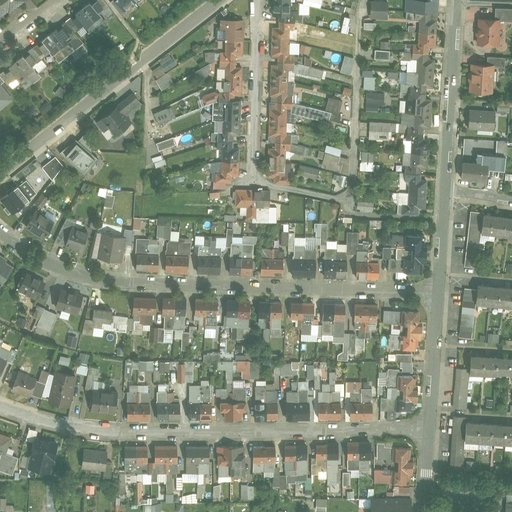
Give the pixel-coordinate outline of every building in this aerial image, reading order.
[(0,0),(0,14),(14,3),(16,5),(21,0),(0,0)] [(97,0),(95,0),(93,3),(90,0),(83,6),(101,28),(109,21),(100,9),(103,7),(97,0)] [(109,4),(106,0),(97,0),(103,7),(104,8),(109,4)] [(289,0),(273,0),(273,12),(280,13),(280,19),(289,20),(289,12),(289,0)] [(388,0),(382,0),(371,0),(371,7),(372,7),(387,8),(388,0)] [(420,0),(421,2),(407,1),(406,9),(430,11),(430,5),(437,5),(437,0),(420,0)] [(345,5),(335,2),(334,8),(343,11),(345,5)] [(101,28),(83,6),(76,12),(78,14),(73,18),(79,26),(83,23),(92,35),(101,28)] [(511,6),(495,6),(495,18),(499,18),(499,19),(511,19),(511,6)] [(387,8),(372,7),(372,15),(387,16),(387,8)] [(430,11),(406,9),(405,18),(420,19),(419,30),(435,31),(436,11),(430,11)] [(236,15),(229,14),(227,17),(221,17),(221,25),(221,26),(227,26),(226,38),(242,39),(243,39),(243,18),(237,18),(236,15)] [(340,29),(345,30),(349,15),(344,14),(340,29)] [(73,18),(71,15),(67,19),(76,31),(80,27),(79,26),(73,18)] [(495,18),(479,17),(479,25),(477,27),(476,32),(478,34),(478,41),(498,42),(499,19),(499,18),(495,18)] [(76,31),(67,19),(61,23),(63,25),(69,33),(71,35),(76,31)] [(289,20),(280,19),(279,26),(273,25),(272,39),(288,40),(289,27),(289,20)] [(58,30),(56,27),(50,32),(67,54),(75,48),(66,36),(69,33),(63,25),(58,30)] [(221,26),(221,25),(218,25),(217,38),(226,38),(227,26),(221,26)] [(435,31),(419,30),(418,42),(418,50),(427,51),(428,45),(434,45),(435,31)] [(50,32),(42,38),(44,41),(39,44),(46,52),(49,49),(58,61),(67,54),(50,32)] [(242,39),(226,38),(226,50),(220,50),(220,58),(235,58),(235,52),(242,52),(242,39)] [(272,39),(272,53),(278,53),(278,59),(293,60),(293,54),(293,52),(288,52),(288,40),(272,39)] [(308,52),(310,43),(301,41),(298,49),(308,52)] [(39,44),(37,42),(33,45),(42,57),(47,54),(46,52),(39,44)] [(348,51),(350,44),(340,42),(338,49),(348,51)] [(42,57),(33,45),(28,49),(36,60),(37,61),(42,57)] [(388,48),(375,47),(374,56),(388,57),(388,48)] [(412,50),(400,49),(399,58),(409,58),(417,58),(418,50),(412,50)] [(427,51),(418,50),(417,58),(417,70),(433,71),(434,59),(427,58),(427,51)] [(30,52),(25,56),(23,54),(16,59),(34,81),(42,74),(33,62),(36,60),(30,52)] [(175,62),(169,52),(160,58),(166,68),(175,62)] [(349,72),(353,55),(343,52),(339,69),(349,72)] [(302,54),(293,54),(293,60),(302,62),(302,54)] [(505,56),(487,54),(487,63),(492,64),(505,65),(505,56)] [(235,58),(220,58),(220,65),(218,65),(218,78),(225,78),(230,78),(241,79),(241,65),(235,65),(235,58)] [(417,58),(409,58),(408,70),(417,70),(417,58)] [(34,81),(16,59),(9,65),(10,67),(6,71),(12,78),(16,75),(25,87),(34,81)] [(293,60),(278,59),(278,63),(272,63),(271,79),(287,80),(287,68),(292,68),(293,68),(293,60)] [(293,60),(293,68),(292,68),(292,69),(307,73),(309,64),(302,62),(293,60)] [(209,61),(196,69),(200,75),(203,75),(207,73),(209,69),(209,61)] [(487,63),(472,62),(471,88),(491,89),(492,64),(487,63)] [(322,67),(309,64),(307,73),(320,76),(322,67)] [(362,67),(362,86),(374,86),(375,73),(371,73),(372,67),(362,67)] [(6,71),(5,68),(0,71),(0,72),(5,79),(9,84),(14,80),(12,78),(6,71)] [(433,71),(417,70),(416,83),(415,90),(425,91),(425,84),(432,85),(433,71)] [(170,74),(158,81),(162,87),(174,80),(170,74)] [(225,78),(218,78),(216,79),(216,89),(204,93),(203,96),(205,103),(200,104),(200,105),(216,99),(216,98),(219,99),(219,98),(234,98),(234,92),(241,92),(241,79),(230,78),(225,78)] [(287,80),(271,79),(271,93),(277,93),(277,99),(292,100),(292,99),(302,100),(303,94),(292,92),(286,92),(287,80)] [(0,82),(0,106),(5,102),(3,99),(9,94),(0,83),(0,82)] [(55,90),(60,95),(65,90),(59,85),(55,90)] [(378,90),(366,90),(366,102),(377,102),(378,90)] [(415,90),(410,90),(409,97),(407,97),(406,110),(414,110),(430,111),(431,98),(424,97),(425,91),(415,90)] [(133,91),(122,99),(130,109),(141,101),(133,91)] [(234,98),(219,98),(219,99),(218,106),(224,106),(223,118),(224,118),(240,119),(240,105),(234,105),(234,98)] [(292,100),(277,99),(277,100),(270,99),(270,100),(271,100),(271,105),(270,105),(269,119),(286,120),(286,108),(291,108),(290,110),(291,110),(291,109),(296,110),(296,111),(328,120),(329,117),(331,110),(311,105),(292,100)] [(121,110),(116,104),(103,115),(110,124),(109,124),(110,125),(110,124),(117,129),(121,126),(121,127),(121,128),(132,120),(123,109),(121,110)] [(167,106),(154,111),(159,122),(172,116),(167,106)] [(495,109),(470,106),(468,124),(494,126),(495,109)] [(340,112),(331,110),(329,117),(339,119),(340,112)] [(430,111),(414,110),(413,123),(413,130),(422,131),(423,125),(429,125),(430,111)] [(240,119),(224,118),(223,130),(223,138),(232,139),(233,132),(239,132),(240,119)] [(286,120),(269,119),(269,133),(270,133),(270,139),(269,138),(269,139),(275,139),(285,140),(285,132),(286,120)] [(389,121),(369,120),(369,128),(389,129),(389,121)] [(389,129),(369,128),(369,135),(388,137),(389,129)] [(422,131),(413,130),(412,138),(412,150),(428,151),(429,138),(422,138),(422,131)] [(96,144),(84,131),(78,139),(90,149),(96,144)] [(297,133),(285,132),(285,140),(291,140),(297,142),(297,133)] [(173,134),(156,140),(159,148),(176,142),(173,134)] [(232,139),(223,138),(223,146),(222,158),(238,159),(239,145),(232,145),(232,139)] [(285,140),(275,139),(275,145),(268,145),(268,159),(285,160),(285,148),(291,148),(291,140),(285,140)] [(94,155),(76,140),(65,152),(83,168),(94,155)] [(297,142),(291,140),(291,148),(295,148),(295,149),(303,152),(305,144),(297,142)] [(341,146),(327,142),(325,149),(340,153),(341,146)] [(325,149),(319,147),(317,154),(323,156),(325,149)] [(359,167),(375,167),(375,160),(372,160),(372,148),(360,148),(359,167)] [(340,153),(325,149),(323,156),(322,161),(326,162),(325,165),(340,168),(342,161),(338,161),(340,153)] [(428,151),(412,150),(411,163),(410,170),(420,171),(420,165),(427,165),(428,151)] [(500,153),(482,151),(481,162),(487,163),(500,164),(504,164),(505,154),(505,153),(500,153)] [(55,152),(42,163),(53,177),(63,162),(55,152)] [(238,159),(222,158),(222,171),(216,170),(216,178),(231,179),(231,172),(238,172),(238,159)] [(285,160),(268,159),(268,173),(274,173),(274,180),(290,181),(290,172),(285,172),(285,160)] [(399,175),(404,175),(404,161),(394,161),(394,168),(399,168),(399,175)] [(481,162),(462,161),(461,174),(486,176),(487,163),(481,162)] [(319,168),(299,163),(298,171),(318,175),(319,168)] [(420,171),(410,170),(410,178),(409,190),(425,191),(426,179),(419,178),(420,171)] [(26,177),(19,182),(30,195),(36,189),(26,177)] [(18,183),(2,196),(12,209),(29,196),(18,183)] [(253,187),(236,187),(236,190),(236,196),(236,203),(247,203),(247,216),(252,216),(253,187)] [(268,188),(253,187),(252,216),(257,216),(258,204),(268,204),(268,188)] [(42,190),(35,200),(41,205),(49,196),(42,190)] [(425,191),(409,190),(408,203),(403,202),(402,210),(417,211),(418,204),(424,205),(425,191)] [(114,193),(108,192),(105,203),(112,205),(114,193)] [(356,198),(356,207),(372,207),(372,198),(356,198)] [(54,219),(36,208),(26,223),(44,235),(54,219)] [(484,210),(471,208),(469,221),(481,222),(482,222),(483,212),(484,210)] [(497,214),(483,212),(482,222),(481,229),(495,231),(497,214)] [(510,215),(497,214),(495,231),(508,233),(510,215)] [(64,221),(55,238),(66,242),(66,241),(72,224),(64,221)] [(88,230),(72,224),(66,241),(73,244),(73,246),(82,249),(88,230)] [(134,226),(125,225),(124,234),(123,241),(132,242),(134,226)] [(98,229),(92,254),(100,255),(100,254),(102,254),(105,239),(102,239),(104,231),(98,229)] [(495,231),(481,229),(480,238),(484,239),(485,235),(494,236),(495,231)] [(124,234),(104,230),(104,231),(102,239),(105,239),(102,254),(100,254),(100,255),(120,259),(123,241),(124,234)] [(420,233),(406,232),(406,234),(405,245),(412,245),(412,243),(423,244),(423,243),(424,237),(425,236),(425,234),(424,233),(422,232),(420,233)] [(406,234),(393,233),(392,236),(392,242),(392,244),(397,245),(405,245),(406,234)] [(236,247),(231,247),(231,254),(230,254),(230,270),(241,271),(242,245),(242,240),(243,234),(237,234),(236,247)] [(179,240),(168,239),(166,268),(177,268),(178,252),(179,242),(179,240)] [(254,241),(242,240),(242,245),(241,271),(252,271),(254,241)] [(149,241),(138,241),(137,251),(148,252),(149,241)] [(160,242),(149,241),(148,252),(159,252),(160,242)] [(358,248),(357,248),(357,251),(357,259),(356,259),(356,274),(367,275),(367,274),(368,259),(368,249),(368,241),(363,241),(362,248),(358,248)] [(185,243),(179,242),(178,252),(189,253),(189,249),(182,249),(183,245),(185,245),(185,243)] [(305,242),(294,242),(294,253),(293,253),(292,272),(303,273),(303,272),(304,272),(305,242)] [(316,247),(305,246),(305,242),(304,272),(303,272),(303,273),(315,273),(316,247)] [(199,243),(198,269),(209,269),(210,244),(204,244),(199,243)] [(216,244),(210,244),(209,269),(220,270),(220,269),(222,243),(216,243),(216,244)] [(423,244),(412,243),(412,245),(411,257),(412,257),(411,259),(422,260),(423,260),(425,261),(426,243),(423,243),(423,244)] [(336,245),(325,244),(324,273),(335,274),(336,248),(336,245)] [(405,245),(397,245),(396,256),(405,256),(411,257),(412,245),(405,245)] [(279,246),(273,246),(272,256),(283,256),(283,252),(280,252),(280,249),(279,249),(279,246)] [(346,248),(336,248),(335,274),(346,274),(347,258),(347,251),(346,251),(346,248)] [(148,252),(137,251),(136,267),(147,267),(148,252)] [(159,252),(148,252),(147,267),(158,267),(159,252)] [(189,253),(178,252),(177,268),(188,269),(189,253)] [(0,284),(14,263),(0,254),(0,284)] [(268,256),(261,256),(261,271),(272,271),(272,256),(268,256)] [(283,256),(272,256),(272,271),(283,272),(283,256)] [(396,256),(389,256),(389,267),(398,268),(398,263),(396,263),(396,256)] [(405,256),(396,256),(396,263),(398,263),(398,268),(404,268),(405,256)] [(422,260),(411,259),(412,257),(411,257),(405,256),(404,268),(422,270),(423,260),(422,260)] [(372,259),(368,259),(367,274),(378,275),(379,260),(372,259)] [(45,280),(27,270),(19,286),(37,295),(45,280)] [(491,283),(478,282),(476,299),(476,300),(489,302),(491,283)] [(505,285),(491,283),(489,302),(503,303),(505,285)] [(511,285),(505,285),(503,303),(511,303),(511,285)] [(83,293),(61,287),(56,304),(78,310),(83,293)] [(145,295),(134,294),(133,310),(134,310),(144,310),(145,295)] [(157,295),(145,294),(145,295),(144,310),(152,310),(156,311),(157,295)] [(175,296),(164,295),(163,311),(165,311),(164,325),(165,325),(173,326),(175,296)] [(187,296),(175,296),(173,326),(185,327),(187,296)] [(206,297),(195,296),(194,317),(199,317),(198,322),(205,323),(206,297)] [(218,297),(206,297),(205,323),(205,325),(216,325),(218,297)] [(238,298),(227,298),(226,313),(237,313),(238,298)] [(249,299),(238,298),(237,313),(248,314),(249,299)] [(271,299),(260,299),(259,314),(270,314),(271,299)] [(281,299),(271,299),(270,314),(281,315),(281,299)] [(302,300),(291,300),(290,315),(295,316),(301,316),(302,300)] [(313,301),(302,300),(301,316),(311,316),(312,316),(313,301)] [(333,301),(323,301),(322,316),(323,316),(322,322),(322,331),(323,331),(332,331),(333,301)] [(344,302),(333,301),(332,331),(332,333),(343,333),(343,317),(344,317),(344,302)] [(44,305),(38,302),(33,313),(39,315),(44,305)] [(366,302),(355,302),(354,317),(355,317),(366,318),(366,302)] [(377,303),(366,302),(366,318),(369,318),(376,318),(377,303)] [(58,310),(44,305),(39,315),(36,322),(51,328),(58,310)] [(88,305),(82,330),(93,331),(94,325),(102,326),(103,318),(94,317),(93,317),(94,306),(88,305)] [(112,308),(95,306),(94,306),(93,317),(94,317),(103,318),(110,319),(111,319),(113,308),(112,308)] [(393,310),(384,309),(383,320),(393,321),(393,310)] [(403,309),(394,309),(393,310),(393,321),(401,321),(408,321),(408,319),(419,320),(419,319),(419,310),(403,309)] [(144,310),(134,310),(134,314),(135,314),(135,317),(138,317),(138,320),(144,320),(144,310)] [(152,310),(144,310),(144,320),(144,321),(151,321),(152,310)] [(237,313),(226,313),(226,323),(237,324),(237,313)] [(248,314),(237,313),(237,324),(243,324),(247,324),(248,314)] [(270,314),(259,314),(259,321),(264,322),(264,324),(265,324),(265,335),(269,335),(270,330),(270,314)] [(281,315),(270,314),(270,330),(275,330),(276,322),(274,322),(274,319),(281,319),(281,315)] [(311,316),(301,316),(301,326),(300,329),(310,330),(311,316)] [(366,318),(355,317),(354,325),(359,325),(358,335),(365,335),(365,328),(366,318)] [(419,320),(408,319),(408,321),(401,321),(401,325),(402,325),(401,332),(407,333),(407,335),(418,336),(421,336),(422,319),(419,319),(419,320)] [(68,331),(66,341),(74,343),(76,333),(68,331)] [(393,331),(390,331),(389,344),(414,345),(415,346),(416,346),(418,345),(418,343),(417,342),(418,336),(407,335),(407,333),(401,332),(396,331),(393,331)] [(17,349),(12,346),(6,357),(7,358),(13,360),(17,349)] [(60,352),(58,359),(68,362),(69,355),(60,352)] [(484,354),(471,353),(470,366),(470,371),(483,372),(484,354)] [(498,355),(484,354),(483,372),(497,373),(498,355)] [(511,355),(498,355),(497,373),(510,374),(511,355)] [(133,356),(126,356),(125,374),(132,374),(133,356)] [(235,356),(235,367),(241,367),(241,374),(249,375),(249,356),(235,356)] [(159,369),(168,369),(168,358),(159,358),(159,369)] [(258,358),(250,358),(250,368),(250,374),(258,374),(258,358)] [(90,361),(79,359),(76,370),(87,372),(90,361)] [(292,360),(281,360),(281,371),(292,371),(292,360)] [(29,373),(19,369),(13,386),(30,392),(31,391),(36,377),(29,374),(29,373)] [(60,400),(66,370),(57,369),(50,398),(60,400)] [(66,370),(60,400),(69,402),(76,373),(66,370)] [(95,371),(88,370),(85,386),(92,387),(95,371)] [(398,373),(389,372),(388,384),(393,384),(397,384),(398,373)] [(412,373),(398,372),(398,373),(397,384),(404,385),(404,382),(415,383),(415,382),(415,376),(416,375),(416,373),(415,372),(414,372),(412,373)] [(46,380),(36,377),(31,391),(42,395),(46,380)] [(415,383),(404,382),(404,385),(397,384),(393,384),(392,395),(397,395),(403,396),(403,398),(414,399),(417,399),(418,383),(415,382),(415,383)] [(207,383),(201,383),(201,389),(200,389),(200,400),(211,400),(211,389),(207,389),(207,383)] [(246,383),(233,383),(233,389),(233,399),(246,399),(246,383)] [(266,384),(256,384),(256,399),(255,399),(255,416),(267,415),(266,389),(266,387),(266,384)] [(308,385),(298,386),(298,387),(298,388),(298,415),(309,415),(309,399),(308,399),(308,385)] [(372,385),(361,385),(361,388),(361,399),(371,399),(371,396),(372,396),(372,385)] [(117,389),(94,386),(92,406),(115,409),(117,389)] [(277,387),(266,387),(266,389),(267,415),(278,415),(277,400),(277,387)] [(168,389),(158,389),(158,399),(157,399),(158,416),(169,416),(169,415),(169,396),(169,389),(169,388),(168,388),(168,389)] [(298,388),(287,388),(287,415),(298,415),(298,388)] [(324,388),(319,388),(319,400),(329,400),(329,388),(324,388)] [(340,388),(333,388),(329,388),(329,400),(340,399),(340,388)] [(361,388),(351,388),(351,399),(361,399),(361,388)] [(139,389),(128,389),(128,400),(128,416),(139,416),(139,389)] [(150,389),(139,389),(139,416),(150,416),(150,389)] [(200,389),(190,389),(190,400),(189,400),(189,415),(200,415),(200,400),(200,389)] [(230,389),(227,389),(227,391),(224,391),(224,392),(222,392),(221,392),(222,392),(222,399),(221,399),(233,399),(233,389),(230,389)] [(392,395),(388,394),(387,407),(396,408),(397,395),(392,395)] [(173,395),(169,396),(169,415),(180,415),(180,396),(173,395)] [(414,399),(403,398),(403,396),(397,395),(396,408),(413,409),(414,399)] [(233,399),(221,399),(221,407),(225,407),(225,415),(233,415),(233,399)] [(246,399),(233,399),(233,415),(242,415),(242,407),(246,407),(246,399)] [(340,399),(329,400),(330,415),(341,415),(340,399)] [(351,399),(350,399),(350,415),(361,415),(361,399),(351,399)] [(371,399),(361,399),(361,415),(372,415),(372,399),(371,399)] [(211,400),(200,400),(200,415),(211,415),(211,400)] [(329,400),(319,400),(319,415),(330,415),(329,400)] [(466,417),(454,416),(453,427),(465,428),(466,423),(466,417)] [(479,424),(466,423),(465,428),(465,434),(465,440),(465,441),(478,441),(479,424)] [(493,425),(479,424),(478,441),(492,442),(493,425)] [(506,425),(493,425),(492,442),(505,443),(506,425)] [(11,434),(0,430),(0,447),(2,449),(5,450),(6,449),(11,434)] [(59,438),(34,432),(30,450),(55,456),(59,438)] [(371,442),(360,443),(360,469),(370,469),(369,458),(371,458),(371,442)] [(148,443),(137,443),(137,444),(137,470),(142,470),(144,470),(148,470),(148,443)] [(178,443),(167,444),(167,459),(167,470),(173,470),(177,470),(177,459),(178,459),(178,443)] [(198,443),(187,443),(187,470),(198,470),(198,443)] [(209,443),(198,443),(198,470),(210,470),(209,443)] [(231,443),(219,443),(219,460),(232,460),(231,443)] [(244,443),(231,443),(232,460),(232,473),(244,473),(244,443)] [(265,443),(254,443),(254,459),(265,459),(265,443)] [(276,443),(265,443),(265,459),(265,471),(274,471),(275,471),(275,469),(275,459),(276,459),(276,443)] [(296,443),(285,443),(285,458),(286,459),(297,459),(296,443)] [(307,443),(296,443),(297,459),(307,458),(307,443)] [(328,443),(316,443),(316,458),(328,458),(328,443)] [(339,443),(328,443),(328,458),(337,458),(339,458),(339,443)] [(360,443),(348,443),(348,470),(360,469),(360,443)] [(137,444),(126,444),(126,463),(134,463),(134,467),(131,468),(131,470),(137,470),(137,444)] [(167,444),(155,444),(156,459),(167,459),(167,444)] [(411,448),(385,446),(384,459),(387,459),(400,460),(400,457),(411,458),(411,457),(414,458),(414,457),(411,457),(411,448)] [(101,449),(84,447),(82,464),(105,467),(106,467),(107,458),(108,449),(101,448),(101,449)] [(2,449),(0,456),(0,465),(13,470),(15,464),(9,462),(13,452),(6,449),(5,450),(2,449)] [(55,456),(30,450),(27,465),(52,471),(55,456)] [(19,454),(13,452),(9,462),(15,464),(19,454)] [(411,458),(400,457),(400,460),(399,464),(399,470),(399,473),(410,473),(410,474),(413,474),(414,458),(411,457),(411,458)] [(113,459),(107,458),(106,467),(105,467),(104,474),(111,474),(113,459)] [(307,458),(297,459),(297,469),(302,469),(302,467),(308,467),(307,458)] [(328,458),(316,458),(316,464),(312,464),(312,474),(320,474),(320,471),(328,471),(328,469),(328,458)] [(337,458),(328,458),(328,469),(334,469),(334,463),(337,463),(337,458)] [(167,459),(156,459),(156,464),(156,470),(158,470),(167,470),(167,459)] [(265,459),(254,459),(254,470),(265,471),(265,459)] [(297,459),(286,459),(286,463),(289,463),(289,469),(297,469),(297,459)] [(232,460),(219,460),(219,473),(232,473),(232,460)] [(410,473),(399,473),(399,470),(389,470),(389,468),(386,468),(386,470),(375,469),(375,482),(406,483),(407,484),(409,484),(411,483),(411,481),(410,480),(410,474),(410,473)] [(181,501),(196,501),(196,492),(181,492),(181,501)] [(326,510),(326,498),(316,498),(315,510),(326,510)] [(410,511),(411,498),(373,499),(372,511),(410,511)] [(143,501),(143,510),(160,509),(160,500),(143,501)]
